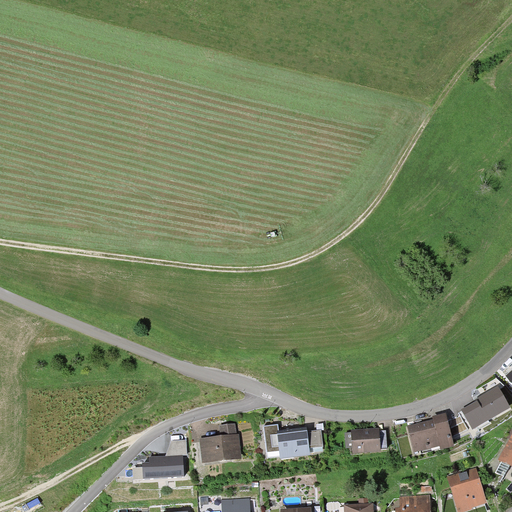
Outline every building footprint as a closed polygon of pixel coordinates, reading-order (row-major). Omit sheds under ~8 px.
[(511,409),(498,387),(488,393),(477,399),(477,401),(461,410),(473,431),(511,409)] [(433,420),(407,427),(414,454),(440,447),(441,451),(454,448),(446,414),(432,417),(433,420)] [(219,426),(220,437),(237,435),(235,424),(219,426)] [(278,425),(263,427),(267,459),(280,457),(280,460),(310,456),(309,449),(307,432),(307,428),(297,429),(279,431),(278,425)] [(373,429),(351,430),(351,433),(345,433),(346,448),(352,448),(353,454),(381,452),(381,450),(380,431),(379,428),(373,429)] [(321,430),(307,432),(309,449),(323,448),(321,430)] [(214,437),(199,439),(202,464),(242,460),(239,434),(237,435),(220,437),(214,437)] [(511,435),(509,440),(498,461),(511,468),(511,435)] [(172,441),(165,457),(170,456),(183,456),(187,456),(186,441),(172,441)] [(165,457),(149,458),(149,464),(142,464),(142,468),(143,480),(184,478),(183,456),(170,456),(165,457)] [(143,480),(142,468),(133,469),(133,480),(143,480)] [(447,477),(457,511),(464,511),(472,510),(472,508),(487,504),(482,485),(476,468),(447,477)] [(430,511),(430,495),(399,497),(400,509),(395,509),(395,511),(430,511)] [(297,506),(297,499),(286,497),(285,505),(297,506)] [(344,505),(344,511),(373,511),(374,504),(369,504),(368,498),(359,498),(359,504),(344,505)] [(250,511),(250,499),(221,500),(221,511),(250,511)]
